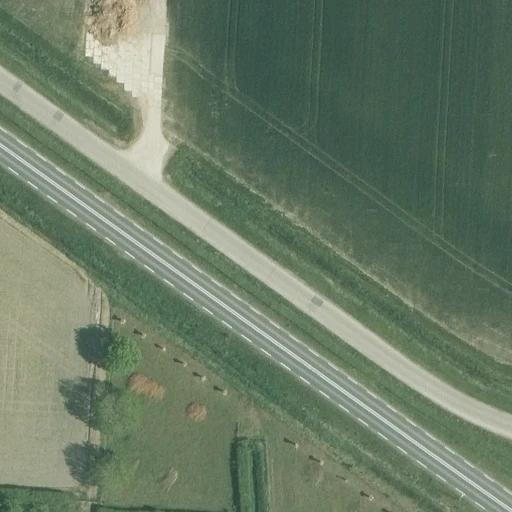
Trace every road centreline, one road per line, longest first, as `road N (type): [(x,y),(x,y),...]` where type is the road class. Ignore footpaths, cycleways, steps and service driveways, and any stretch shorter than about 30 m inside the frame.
road 1 (primary): [(511,511),(0,145)]
road 2 (tertiary): [(511,428),(429,387),(0,84)]
road 3 (track): [(124,174),(148,141),(156,0)]
